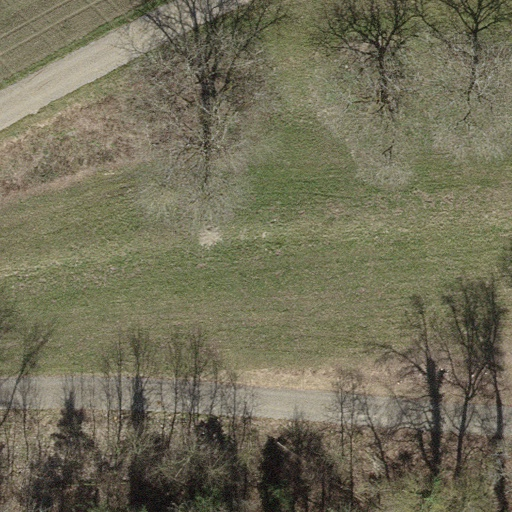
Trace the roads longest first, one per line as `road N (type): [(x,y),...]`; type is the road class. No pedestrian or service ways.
road 1 (track): [(0,399),(289,392),(511,413)]
road 2 (track): [(217,0),(0,125)]
